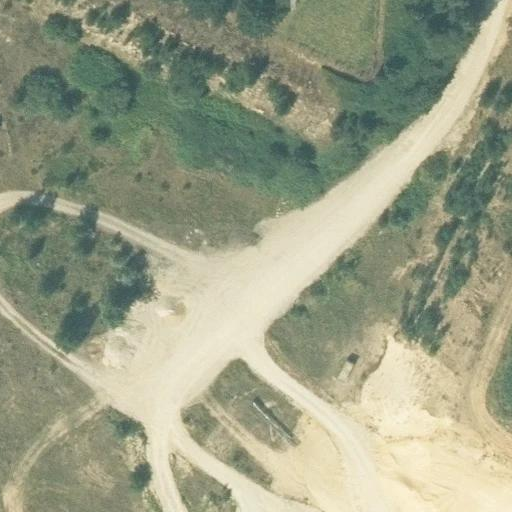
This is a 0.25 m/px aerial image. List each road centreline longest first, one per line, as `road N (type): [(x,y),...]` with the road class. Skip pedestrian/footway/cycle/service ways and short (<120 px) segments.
road 1 (track): [(500,0),(455,100),(202,368),(150,405),(125,393),(118,360),(208,323)]
road 2 (track): [(343,223),(288,262),(250,276),(178,260),(65,212),(19,205),(0,211)]
road 3 (track): [(0,313),(38,350),(62,360),(118,360),(164,301),(158,265)]
